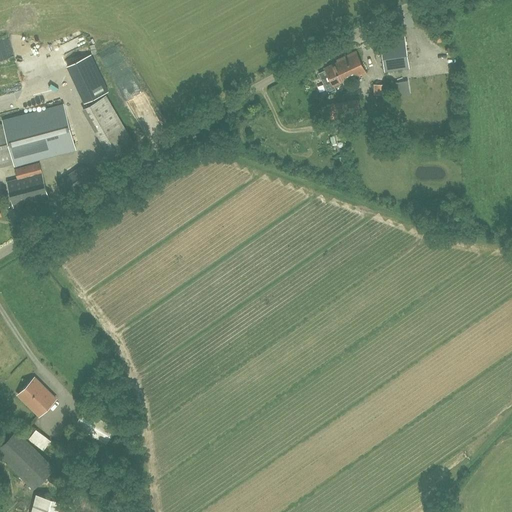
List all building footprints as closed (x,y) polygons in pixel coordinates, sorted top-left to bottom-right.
[(409,68),(405,36),(381,40),(385,72),(409,68)] [(19,48),(7,49),(7,61),(20,60),(19,48)] [(325,68),(328,74),(320,77),(328,94),(335,90),(334,86),(346,80),(347,81),(366,73),(356,52),(337,60),(338,62),(325,68)] [(111,73),(117,85),(135,75),(129,64),(111,73)] [(450,131),(447,71),(420,72),(422,132),(450,131)] [(104,81),(79,92),(84,102),(109,91),(104,81)] [(415,94),(415,82),(397,82),(397,95),(415,94)] [(373,84),(373,95),(387,95),(387,84),(373,84)] [(133,144),(106,96),(83,109),(95,129),(111,157),(133,144)] [(358,99),(337,102),(340,119),(340,120),(361,117),(358,99)] [(337,102),(327,104),(330,120),(340,119),(337,102)] [(75,147),(64,104),(2,121),(2,123),(0,123),(0,164),(12,162),(13,164),(75,147)] [(14,208),(49,198),(39,163),(15,169),(18,179),(7,182),(14,208)] [(69,198),(95,181),(84,165),(57,182),(69,198)] [(39,416),(56,399),(34,378),(18,395),(39,416)] [(106,445),(116,429),(84,409),(74,426),(106,445)] [(45,448),(47,449),(53,442),(36,430),(28,439),(43,450),(45,448)] [(0,455),(33,489),(54,468),(17,431),(0,447),(0,455)] [(37,494),(31,511),(64,511),(67,502),(37,494)]
